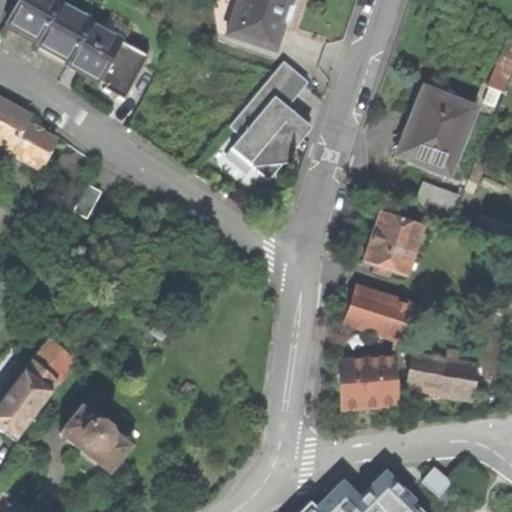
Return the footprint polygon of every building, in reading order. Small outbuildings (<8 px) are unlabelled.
[(24,32),(39,40),(59,4),(60,5),(62,1),(60,0),(19,0),(7,22),(24,32)] [(291,0),(240,0),(229,34),(275,50),(289,7),(291,0)] [(56,53),(70,61),(90,25),(91,22),(60,5),(59,4),(39,40),(37,43),(56,53)] [(84,73),(98,81),(120,42),(90,25),(70,61),(68,64),(84,73)] [(507,89),(511,79),(511,44),(493,82),(507,89)] [(309,82),(284,61),(230,127),(241,136),(231,148),(251,165),(251,169),(253,168),(278,167),(292,166),(292,153),(299,144),(312,128),(288,108),(309,82)] [(483,105),(492,109),(499,92),(489,88),(483,105)] [(396,158),(447,178),(473,112),(422,91),(412,118),(396,158)] [(9,151),(40,168),(54,142),(40,134),(24,125),(28,116),(0,100),(0,147),(8,153),(9,151)] [(268,181),(278,167),(253,168),(268,181)] [(100,193),(87,186),(73,212),(86,219),(100,193)] [(414,210),(448,222),(457,198),(422,186),(414,210)] [(363,262),(404,276),(420,228),(379,215),(373,234),(370,233),(368,237),(366,242),(370,243),(363,262)] [(390,339),(408,346),(418,314),(354,292),(343,323),(390,339)] [(511,340),(511,305),(507,303),(494,332),(511,340)] [(484,380),(504,375),(495,334),(476,339),(484,380)] [(405,355),(408,346),(390,339),(391,350),(405,355)] [(50,341),(33,361),(57,382),(59,384),(77,363),(50,341)] [(471,401),(476,366),(411,354),(405,388),(438,395),(471,401)] [(395,405),(391,360),(337,365),(340,409),(368,407),(395,405)] [(0,430),(1,431),(16,442),(51,394),(50,393),(57,382),(33,361),(23,373),(22,372),(0,402),(0,430)] [(102,419),(84,404),(60,433),(82,451),(110,474),(134,445),(115,429),(121,420),(109,410),(102,419)] [(472,502),(489,483),(465,462),(448,481),(472,502)] [(424,511),(435,503),(424,491),(413,479),(377,511),(424,511)]
